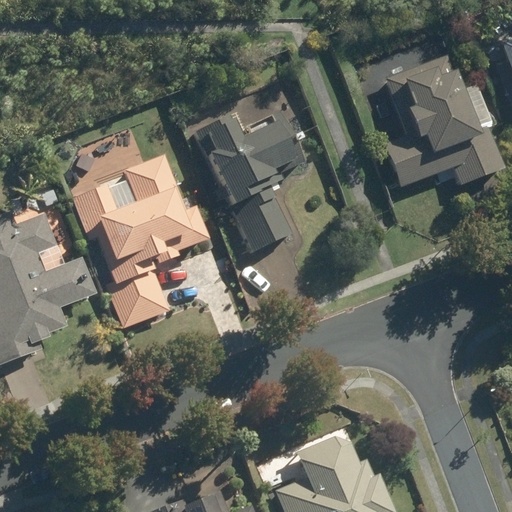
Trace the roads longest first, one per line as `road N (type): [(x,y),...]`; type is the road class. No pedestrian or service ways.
road 1 (residential): [(402,315),(0,468)]
road 2 (residential): [(478,511),(402,315)]
